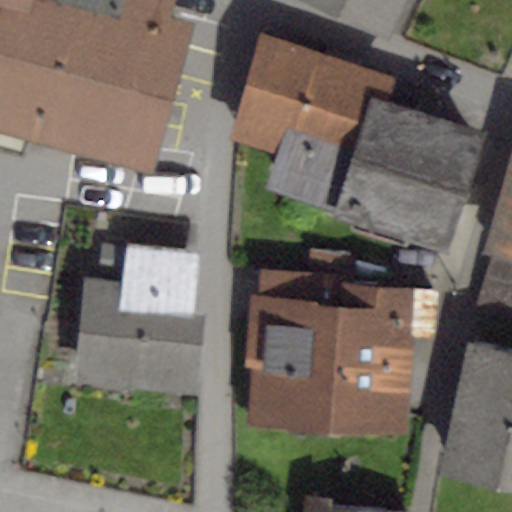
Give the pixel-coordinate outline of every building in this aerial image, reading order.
[(2,0),(0,9),(0,147),(23,154),(27,141),(152,175),(194,21),(172,15),(175,0),(2,0)] [(302,0),(390,39),(408,0),(302,0)] [(263,189),(333,211),(370,94),(389,100),(396,77),(260,34),(227,140),(274,154),(263,189)] [(486,131),(389,100),(370,94),(333,211),(332,216),(447,252),(486,131)] [(511,149),(482,251),(492,254),(511,259),(511,149)] [(122,281),(87,278),(77,384),(195,394),(202,318),(194,317),(200,250),(125,243),(122,281)] [(511,259),(492,254),(473,321),(511,332),(511,259)] [(341,275),(260,270),(259,295),(248,294),(244,368),(252,368),(249,423),(406,431),(412,337),(437,338),(439,287),(341,282),(341,275)] [(511,354),(468,345),(439,476),(511,491),(511,354)] [(334,498),(301,495),(299,511),(365,511),(332,509),(334,498)]
